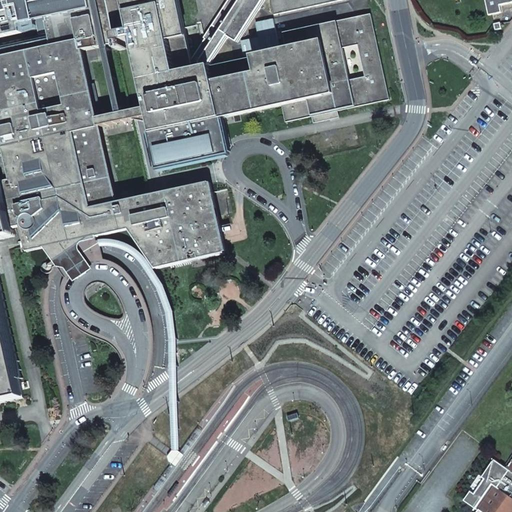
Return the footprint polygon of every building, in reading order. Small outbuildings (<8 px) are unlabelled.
[(22,226),(28,252),(45,248),(54,261),(67,252),(69,254),(76,254),(78,246),(79,246),(79,243),(92,240),(96,240),(95,236),(129,229),(156,268),(190,260),(190,259),(199,258),(225,252),(210,183),(150,196),(150,197),(116,204),(99,128),(151,116),(162,167),(199,159),(207,146),(208,144),(215,149),(222,138),(214,134),(215,132),(224,118),(283,105),(287,122),(313,116),(321,115),(322,119),(331,117),(330,113),(338,111),(390,100),(372,15),(286,34),(290,51),(213,68),(195,71),(193,62),(179,0),(113,0),(109,1),(108,0),(44,0),(54,39),(0,51),(0,402),(23,397),(0,290),(0,239),(16,236),(14,228),(22,226)] [(195,71),(213,68),(212,65),(230,37),(239,43),(267,0),(230,0),(206,39),(207,40),(193,62),(195,71)] [(271,0),(275,16),(347,0),(271,0)] [(511,0),(485,0),(489,16),(502,13),(501,5),(511,2),(511,0)] [(340,117),(338,111),(330,113),(331,117),(322,119),(321,115),(313,116),(315,123),(340,117)] [(232,143),(215,132),(214,134),(222,138),(215,149),(208,144),(207,146),(224,156),(232,143)] [(100,254),(99,247),(98,245),(96,240),(92,240),(79,243),(79,246),(78,246),(76,254),(69,254),(67,252),(54,261),(62,272),(73,288),(78,294),(86,289),(87,289),(103,276),(103,275),(102,267),(100,254)] [(224,423),(216,434),(219,437),(228,426),(224,423)] [(178,451),(173,451),(168,457),(170,463),(172,465),(155,489),(159,492),(203,432),(198,429),(184,448),(181,453),(178,451)] [(470,493),(464,502),(478,511),(495,488),(497,489),(510,471),(508,470),(494,461),(482,478),(485,480),(475,495),(470,493)] [(199,466),(195,463),(186,474),(190,478),(199,466)] [(478,511),(511,511),(511,463),(508,470),(510,471),(497,489),(495,488),(478,511)]
